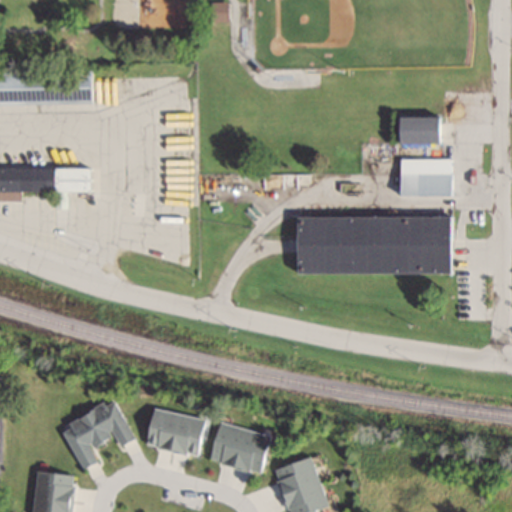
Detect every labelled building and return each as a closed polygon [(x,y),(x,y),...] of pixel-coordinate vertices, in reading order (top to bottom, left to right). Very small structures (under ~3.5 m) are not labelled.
[(231,20),(231,1),(215,1),(215,20),(231,20)] [(98,71),(0,71),(0,103),(98,103),(98,71)] [(448,116),(406,116),(406,143),(448,143),(448,116)] [(404,158),(405,195),(457,194),(456,157),(404,158)] [(59,191),(59,207),(68,207),(68,191),(96,191),(96,167),(0,166),(0,199),(23,200),(24,191),(59,191)] [(460,274),(460,216),(299,216),(299,273),(460,274)] [(83,470),(100,463),(94,448),(117,438),(121,447),(136,441),(118,400),(63,425),(83,470)] [(156,408),(149,446),(202,456),(210,419),(156,408)] [(267,472),(276,435),(220,422),(211,459),(267,472)] [(317,456),(278,468),(290,511),(320,511),(333,508),(317,456)] [(72,511),(76,511),(79,474),(38,471),(35,511),(72,511)]
